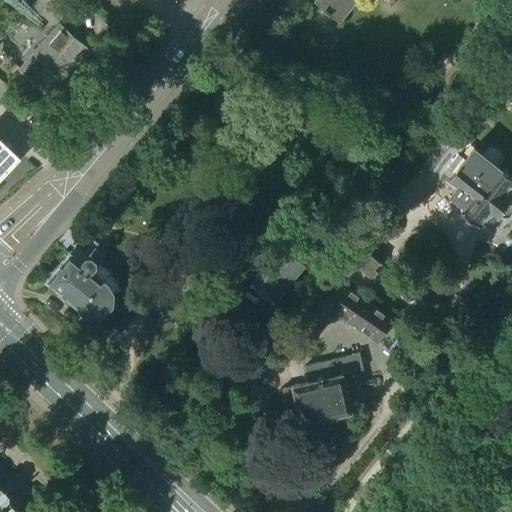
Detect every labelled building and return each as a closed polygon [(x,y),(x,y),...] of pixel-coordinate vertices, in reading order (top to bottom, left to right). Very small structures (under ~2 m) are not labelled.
[(74,22),(87,7),(79,0),(50,0),(50,1),(74,22)] [(340,24),(358,0),(316,0),(314,3),(340,24)] [(50,96),(88,51),(59,26),(21,71),(50,96)] [(0,183),(24,158),(0,135),(0,183)] [(474,148),(471,145),(465,153),(468,156),(465,160),(459,155),(443,175),(459,187),(451,197),(465,208),(462,212),(489,234),(497,223),(495,222),(500,216),(503,218),(510,217),(511,214),(511,204),(510,203),(511,200),(511,177),(474,148)] [(62,238),(57,243),(65,250),(74,239),(67,232),(62,238)] [(105,256),(97,249),(99,246),(95,242),(85,254),(76,246),(71,253),(70,253),(47,281),(82,310),(82,309),(84,311),(95,315),(105,313),(112,304),(113,293),(107,284),(105,282),(92,271),(105,256)] [(382,265),(354,242),(336,265),(348,275),(356,265),(372,277),(382,265)] [(274,303),(304,267),(282,249),(252,285),(251,286),(252,288),(253,287),(272,303),(273,304),(274,303)] [(394,321),(331,278),(297,319),(317,336),(336,313),(379,343),(379,342),(389,349),(404,328),(394,321)] [(352,411),(343,375),(364,370),(360,354),(305,367),(309,383),(283,389),(292,425),(302,423),(302,425),(304,424),(318,421),(319,425),(326,431),(335,429),(338,421),(337,416),(351,413),(353,413),(352,411)] [(0,511),(22,511),(23,511),(13,500),(11,500),(11,495),(3,486),(0,486),(0,511)] [(463,511),(449,498),(436,511),(463,511)]
